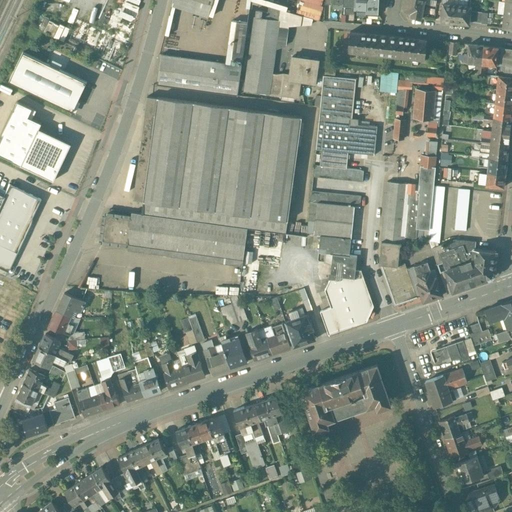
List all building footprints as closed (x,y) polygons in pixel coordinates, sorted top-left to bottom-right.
[(172,0),(172,2),(209,13),(212,0),(172,0)] [(330,0),(330,1),(331,1),(342,2),(342,5),(354,6),(354,9),(365,9),(365,13),(378,14),(378,0),(330,0)] [(405,0),(404,11),(411,12),(410,16),(420,19),(424,0),(405,0)] [(511,2),(504,2),(503,15),(511,15),(511,2)] [(456,5),(442,4),(440,21),(454,23),(456,5)] [(470,6),(456,5),(454,23),(468,24),(468,22),(469,11),(470,6)] [(280,9),(268,6),(268,12),(256,10),(255,17),(279,21),(280,9)] [(511,15),(503,15),(502,28),(511,28),(511,15)] [(279,21),(255,17),(245,91),(269,94),(270,94),(272,74),(279,21)] [(65,41),(71,28),(50,19),(44,32),(65,41)] [(247,22),(237,21),(232,58),(242,60),(247,22)] [(388,36),(350,32),(348,51),(386,55),(388,36)] [(427,40),(388,36),(386,55),(425,60),(427,40)] [(483,46),(469,44),(468,54),(464,53),(463,61),(467,62),(477,63),(482,64),(483,46)] [(498,47),(483,46),(482,64),(487,64),(496,65),(496,64),(500,65),(500,57),(497,57),(498,47)] [(87,82),(22,52),(7,84),(72,114),(87,82)] [(231,64),(161,54),(157,84),(238,95),(242,65),(231,64)] [(318,60),(292,56),(289,75),(289,80),(300,82),(314,84),(313,87),(315,87),(315,86),(317,69),(318,60)] [(336,65),(325,64),(324,70),(323,75),(335,77),(336,65)] [(324,70),(317,69),(315,86),(322,87),(323,75),(324,70)] [(284,75),(272,74),(270,94),(281,95),(284,75)] [(300,82),(289,80),(289,75),(284,74),(284,75),(281,95),(298,98),(300,82)] [(335,77),(323,75),(322,87),(319,121),(324,121),(351,124),(356,79),(335,77)] [(511,77),(499,76),(497,90),(511,91),(511,77)] [(412,81),(399,80),(399,85),(398,85),(398,89),(404,90),(404,88),(411,89),(412,81)] [(435,91),(416,89),(414,117),(433,119),(435,91)] [(511,91),(497,90),(495,103),(511,105),(511,91)] [(302,117),(158,97),(158,98),(147,96),(133,199),(143,200),(143,202),(288,221),(302,117)] [(32,109),(17,102),(0,137),(0,154),(54,179),(70,143),(39,128),(42,123),(28,116),(32,109)] [(511,111),(511,105),(495,103),(494,116),(494,117),(511,119),(511,111)] [(511,119),(494,117),(494,116),(484,115),(484,116),(483,120),(493,122),(492,130),(510,132),(511,119)] [(394,139),(406,139),(407,118),(395,118),(394,139)] [(437,120),(427,119),(426,135),(436,136),(437,120)] [(324,121),(319,121),(316,149),(322,149),(324,121)] [(351,124),(324,121),(322,149),(348,152),(374,155),(377,126),(351,124)] [(510,132),(492,130),(492,139),(482,138),(481,143),(491,144),(508,146),(510,132)] [(427,154),(438,154),(438,140),(427,140),(427,154)] [(508,146),(491,144),(490,153),(480,152),(479,157),(489,158),(507,160),(508,146)] [(348,152),(322,149),(320,165),(347,168),(348,152)] [(448,153),(442,152),(442,154),(442,155),(441,163),(441,165),(442,165),(447,166),(447,164),(451,164),(452,156),(448,155),(448,153)] [(507,160),(489,158),(479,157),(478,164),(489,165),(488,171),(505,173),(507,160)] [(320,165),(314,165),(313,177),(363,181),(364,171),(359,169),(347,168),(320,165)] [(419,192),(409,191),(404,236),(416,237),(417,228),(429,229),(435,167),(422,166),(419,192)] [(505,173),(488,171),(486,185),(504,187),(505,173)] [(409,183),(388,181),(381,241),(401,243),(403,243),(404,236),(409,191),(409,183)] [(4,196),(0,193),(0,267),(7,271),(41,199),(9,184),(4,196)] [(445,187),(434,186),(428,241),(439,242),(445,187)] [(470,189),(459,188),(455,229),(466,230),(470,189)] [(361,196),(312,191),(310,202),(317,203),(355,207),(360,207),(361,196)] [(317,203),(310,202),(307,233),(314,234),(317,203)] [(355,207),(317,203),(314,234),(320,235),(351,238),(355,207)] [(248,228),(131,212),(131,218),(106,215),(103,240),(244,259),(248,228)] [(351,238),(320,235),(319,251),(336,253),(350,254),(351,238)] [(476,266),(475,248),(476,240),(456,239),(441,244),(444,251),(441,253),(446,269),(446,270),(453,291),(490,278),(492,275),(494,273),(495,269),(476,266)] [(401,243),(381,241),(379,263),(381,263),(397,258),(398,261),(400,244),(401,244),(401,243)] [(446,269),(441,253),(444,251),(441,244),(431,248),(447,293),(453,291),(446,270),(446,269)] [(476,266),(495,269),(497,250),(475,248),(476,266)] [(336,253),(319,251),(318,260),(332,261),(333,256),(336,256),(336,253)] [(350,254),(336,253),(336,256),(333,256),(332,261),(330,279),(340,279),(340,277),(355,278),(355,270),(357,255),(350,254)] [(397,258),(381,263),(396,303),(411,298),(399,265),(398,261),(397,258)] [(428,261),(414,265),(420,282),(417,283),(421,295),(423,301),(443,295),(436,276),(434,277),(428,261)] [(407,268),(405,263),(399,265),(411,298),(417,296),(412,284),(407,268)] [(414,265),(407,268),(412,284),(417,283),(420,282),(414,265)] [(355,278),(340,277),(340,279),(330,279),(325,289),(331,307),(320,311),(328,334),(366,320),(373,305),(361,270),(355,270),(355,278)] [(421,295),(417,283),(412,284),(417,296),(421,295)] [(312,309),(304,288),(299,289),(306,311),(312,309)] [(77,299),(64,294),(56,310),(70,316),(73,309),(77,299)] [(277,297),(271,299),(275,309),(280,308),(277,297)] [(84,301),(77,299),(73,309),(79,311),(84,301)] [(511,300),(502,304),(507,316),(508,320),(506,320),(507,325),(509,324),(511,328),(511,300)] [(502,304),(485,309),(489,322),(507,316),(502,304)] [(243,306),(233,309),(238,321),(247,318),(243,306)] [(297,308),(290,311),(292,318),(299,316),(297,308)] [(233,309),(223,312),(227,325),(238,321),(233,309)] [(70,316),(56,310),(49,327),(63,332),(67,322),(70,316)] [(292,318),(285,321),(293,346),(315,338),(312,329),(313,329),(310,322),(309,322),(306,313),(299,316),(292,318)] [(196,316),(189,318),(192,329),(193,329),(200,327),(196,316)] [(73,325),(67,322),(63,332),(69,335),(73,325)] [(281,323),(272,326),(274,334),(284,331),(281,323)] [(479,323),(467,327),(474,345),(480,343),(478,336),(483,334),(479,323)] [(204,339),(200,327),(193,329),(197,342),(204,339)] [(257,327),(245,331),(249,343),(261,339),(261,338),(257,327)] [(511,328),(496,333),(499,341),(511,337),(511,336),(511,328)] [(192,329),(185,331),(189,344),(197,342),(193,329),(192,329)] [(274,334),(267,337),(272,353),(289,347),(284,331),(274,334)] [(60,341),(45,335),(39,347),(54,354),(57,348),(60,341)] [(247,361),(238,335),(227,339),(228,342),(222,344),(224,352),(230,367),(247,361)] [(249,343),(254,359),(272,353),(267,337),(267,336),(261,338),(261,339),(249,343)] [(76,340),(68,340),(69,349),(76,348),(76,340)] [(154,350),(163,348),(161,340),(152,343),(154,350)] [(212,340),(203,342),(203,346),(207,358),(217,354),(212,340)] [(470,358),(463,340),(456,342),(461,356),(463,361),(470,358)] [(456,342),(446,346),(447,346),(431,351),(435,362),(446,358),(447,362),(461,356),(456,342)] [(195,348),(193,346),(184,349),(189,363),(200,360),(195,348)] [(54,354),(39,347),(33,360),(48,367),(52,358),(54,354)] [(72,355),(57,348),(54,354),(66,360),(69,361),(72,355)] [(217,354),(207,358),(212,373),(230,367),(224,352),(217,354)] [(66,360),(54,354),(52,358),(57,360),(57,362),(63,365),(66,360)] [(108,358),(100,361),(104,375),(112,372),(112,371),(109,361),(108,358)] [(119,369),(116,358),(109,361),(112,371),(119,369)] [(172,359),(161,363),(165,372),(175,368),(172,359)] [(189,363),(181,366),(186,381),(205,375),(200,360),(189,363)] [(490,360),(480,363),(486,381),(496,378),(490,360)] [(358,370),(319,383),(300,390),(301,391),(304,401),(315,431),(329,426),(327,421),(375,404),(377,410),(391,405),(377,363),(358,370)] [(65,372),(52,365),(48,373),(54,375),(65,372)] [(175,368),(165,372),(170,387),(186,381),(181,366),(175,368)] [(153,367),(143,370),(146,376),(142,377),(143,379),(139,380),(144,396),(161,390),(153,367)] [(44,376),(29,369),(23,383),(38,389),(40,385),(44,376)] [(73,369),(65,372),(71,389),(78,386),(73,369)] [(462,369),(442,375),(448,392),(452,391),(451,389),(467,383),(462,369)] [(127,371),(117,374),(122,386),(131,383),(127,371)] [(442,375),(426,381),(435,407),(451,401),(456,399),(453,391),(452,391),(448,392),(442,375)] [(108,378),(101,381),(104,392),(112,389),(108,378)] [(131,383),(122,386),(127,401),(144,396),(139,380),(131,383)] [(53,381),(50,387),(45,386),(44,387),(40,385),(38,389),(48,394),(53,396),(59,384),(53,381)] [(38,389),(23,383),(17,396),(32,403),(33,400),(38,389)] [(488,386),(475,390),(478,397),(490,393),(490,391),(488,386)] [(502,387),(490,391),(490,393),(493,400),(505,395),(502,387)] [(86,388),(76,391),(79,400),(89,397),(86,388)] [(48,394),(38,389),(33,400),(43,405),(48,394)] [(104,392),(96,394),(102,410),(119,404),(113,389),(112,389),(104,392)] [(301,391),(292,394),(295,404),(304,401),(301,391)] [(89,397),(79,400),(84,416),(102,410),(96,394),(89,397)] [(282,412),(276,395),(265,399),(271,416),(275,414),(282,412)] [(68,397),(53,402),(55,407),(49,409),(54,423),(75,416),(68,397)] [(265,399),(254,403),(260,419),(266,417),(271,416),(265,399)] [(26,407),(14,402),(12,407),(23,412),(26,407)] [(254,403),(244,406),(250,423),(257,420),(260,419),(254,403)] [(244,406),(232,410),(238,427),(244,425),(250,423),(244,406)] [(54,423),(49,409),(42,412),(43,412),(47,426),(54,423)] [(43,412),(22,419),(28,435),(48,428),(47,426),(43,412)] [(291,412),(283,415),(287,426),(295,424),(291,412)] [(470,413),(455,418),(458,425),(473,420),(470,413)] [(454,415),(439,420),(445,438),(460,433),(458,425),(455,418),(454,415)] [(218,416),(207,419),(213,436),(224,432),(218,416)] [(207,419),(197,423),(203,440),(209,438),(213,436),(207,419)] [(264,440),(257,420),(250,423),(252,430),(256,440),(257,443),(264,440)] [(197,423),(187,426),(192,443),(197,442),(203,440),(197,423)] [(279,439),(273,423),(268,424),(267,425),(272,441),(279,439)] [(187,426),(176,430),(182,447),(185,446),(192,443),(187,426)] [(511,426),(503,430),(505,437),(511,434),(511,426)] [(224,432),(213,436),(220,454),(220,455),(225,454),(224,449),(228,448),(225,441),(226,439),(224,432)] [(460,433),(445,438),(451,455),(467,450),(467,449),(464,441),(461,432),(460,433)] [(479,436),(464,441),(467,449),(481,444),(479,436)] [(164,449),(158,437),(148,442),(156,458),(166,453),(164,449)] [(256,440),(245,444),(254,467),(264,463),(257,443),(256,440)] [(148,442),(138,447),(146,463),(150,461),(156,458),(148,442)] [(192,443),(185,446),(188,455),(196,453),(192,443)] [(172,446),(164,449),(166,453),(167,455),(169,454),(172,461),(177,458),(172,446)] [(138,447),(129,452),(136,468),(140,466),(146,463),(138,447)] [(129,452),(118,457),(127,473),(132,470),(136,468),(129,452)] [(168,469),(163,458),(167,455),(166,453),(156,458),(163,471),(168,469)] [(196,453),(188,455),(177,459),(184,475),(201,469),(197,456),(196,453)] [(225,454),(220,455),(224,466),(231,464),(227,453),(225,454)] [(478,455),(454,464),(461,483),(484,475),(478,455)] [(163,471),(156,458),(150,461),(157,474),(163,471)] [(279,466),(283,475),(291,472),(288,463),(279,466)] [(267,466),(270,478),(279,476),(276,464),(267,466)] [(501,465),(486,470),(489,479),(495,477),(504,474),(501,465)] [(111,480),(102,466),(93,472),(102,487),(112,481),(111,480)] [(146,476),(144,472),(140,466),(136,468),(140,475),(141,477),(142,478),(146,476)] [(313,478),(310,467),(297,471),(300,482),(313,478)] [(102,487),(93,472),(83,478),(93,493),(99,490),(102,487)] [(124,485),(118,476),(112,480),(117,489),(124,485)] [(142,478),(141,477),(135,480),(139,487),(145,485),(143,482),(142,478)] [(232,481),(235,490),(245,487),(241,477),(232,481)] [(489,479),(477,483),(479,489),(492,485),(493,488),(497,486),(495,479),(496,479),(495,477),(489,479)] [(93,493),(83,478),(74,484),(84,499),(88,497),(93,493)] [(112,481),(102,487),(106,493),(109,498),(114,495),(112,492),(118,489),(117,489),(112,480),(111,480),(112,481)] [(224,494),(232,492),(230,481),(222,482),(224,494)] [(84,499),(74,484),(65,490),(75,505),(81,502),(84,499)] [(479,489),(473,491),(469,501),(472,510),(475,511),(481,510),(493,506),(494,505),(497,498),(493,488),(492,485),(479,489)] [(92,503),(88,497),(84,499),(88,506),(92,503)] [(61,511),(52,500),(43,507),(46,511),(61,511)]
